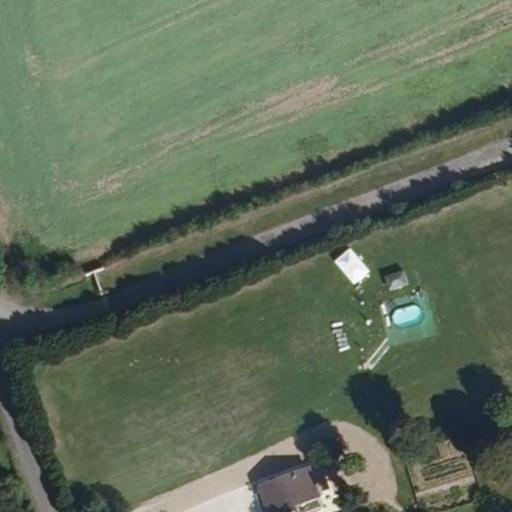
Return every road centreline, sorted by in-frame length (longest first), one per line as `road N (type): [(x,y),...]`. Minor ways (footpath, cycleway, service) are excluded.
road 1 (track): [(0,338),(511,144)]
road 2 (unknown): [(53,511),(350,415),(377,425),(405,499)]
road 3 (track): [(0,368),(53,511)]
